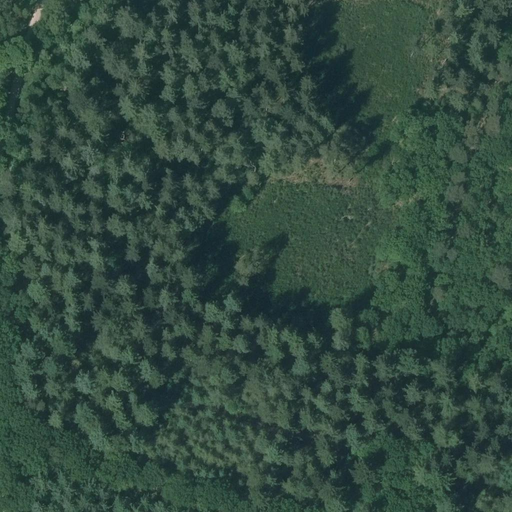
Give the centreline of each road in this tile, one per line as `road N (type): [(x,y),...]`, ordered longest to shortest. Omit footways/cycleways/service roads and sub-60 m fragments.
road 1 (unknown): [(511,41),(423,357),(356,344),(340,436),(345,455),(511,487)]
road 2 (track): [(42,0),(0,142)]
